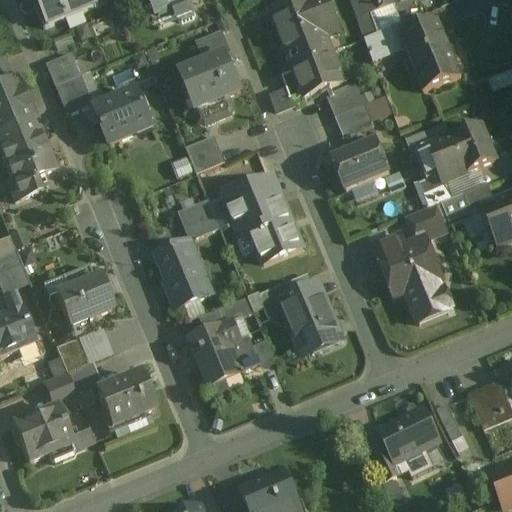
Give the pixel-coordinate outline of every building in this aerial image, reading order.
[(95,0),(44,0),(33,4),(48,42),(104,21),(96,0),(95,0)] [(199,0),(146,0),(155,23),(157,22),(156,20),(172,14),(173,15),(190,8),(199,4),(200,5),(202,4),(199,0)] [(309,2),(270,17),(292,73),(331,58),(321,31),(334,26),(323,0),(319,0),(310,4),(309,2)] [(388,0),(364,0),(372,19),(393,10),(388,0)] [(190,8),(173,15),(177,26),(181,28),(192,23),(194,19),(190,8)] [(421,21),(393,33),(402,57),(407,55),(401,42),(426,32),(421,21)] [(460,83),(437,27),(426,32),(401,42),(407,55),(424,98),(460,83)] [(331,58),(292,73),(303,103),(342,88),(331,58)] [(71,59),(45,70),(55,92),(80,82),(88,79),(83,68),(76,71),(71,59)] [(226,61),(179,79),(195,117),(240,99),(235,86),(236,86),(226,61)] [(3,63),(0,64),(0,90),(13,85),(3,63)] [(511,73),(486,84),(491,96),(511,87),(511,73)] [(92,110),(80,82),(55,92),(67,121),(92,110)] [(0,90),(0,137),(26,126),(27,128),(29,127),(23,113),(28,111),(16,84),(13,85),(0,90)] [(355,88),(326,101),(335,123),(336,123),(364,111),(365,110),(355,88)] [(285,93),(268,100),(276,121),(295,113),(291,103),(290,104),(285,93)] [(137,98),(93,116),(108,153),(152,135),(137,98)] [(364,111),(336,123),(345,145),(374,132),(364,111)] [(26,126),(0,137),(0,158),(10,184),(11,186),(27,179),(30,185),(33,184),(54,175),(47,157),(40,160),(27,128),(26,126)] [(481,132),(431,153),(442,179),(445,187),(466,180),(496,167),(481,132)] [(214,142),(185,154),(196,181),(225,169),(214,142)] [(375,148),(332,166),(345,199),(389,181),(375,148)] [(431,153),(414,160),(425,186),(442,179),(431,153)] [(27,179),(11,186),(10,184),(5,186),(14,208),(37,198),(33,188),(34,187),(33,184),(30,185),(27,179)] [(390,197),(405,192),(401,180),(386,185),(390,197)] [(230,221),(239,242),(249,237),(263,271),(302,254),(273,184),(236,199),(243,215),(230,221)] [(488,190),(463,201),(469,217),(481,212),(495,206),(488,190)] [(236,199),(208,211),(215,227),(230,221),(243,215),(236,199)] [(511,199),(495,206),(481,212),(498,253),(511,246),(511,199)] [(207,206),(183,216),(195,245),(219,235),(215,227),(208,211),(207,206)] [(405,225),(415,249),(426,245),(427,247),(447,239),(436,213),(405,225)] [(8,241),(0,244),(0,262),(14,256),(8,241)] [(452,317),(438,283),(441,281),(427,247),(426,245),(415,249),(405,253),(399,241),(372,252),(394,304),(406,299),(419,330),(452,317)] [(189,246),(155,261),(170,299),(169,299),(176,316),(211,301),(189,246)] [(14,256),(0,262),(0,279),(20,271),(14,256)] [(88,272),(62,283),(67,296),(93,286),(88,272)] [(67,296),(55,301),(68,334),(69,334),(86,327),(113,315),(99,283),(93,286),(67,296)] [(289,288),(259,301),(258,299),(247,304),(253,319),(280,307),(279,306),(294,300),(289,288)] [(294,300),(279,306),(280,307),(301,357),(338,341),(338,340),(336,341),(326,315),(327,314),(317,290),(294,300)] [(247,304),(218,316),(224,331),(233,328),(253,319),(247,304)] [(19,317),(0,324),(0,363),(33,350),(19,317)] [(86,327),(69,334),(74,347),(91,340),(86,327)] [(221,332),(188,346),(208,394),(241,380),(241,379),(229,351),(240,347),(233,328),(224,331),(221,332)] [(240,347),(229,351),(241,379),(260,371),(248,343),(240,347)] [(81,356),(59,365),(65,379),(87,370),(81,356)] [(87,370),(65,379),(74,399),(75,401),(101,391),(92,369),(87,370)] [(65,379),(44,389),(52,408),(74,399),(65,379)] [(140,380),(95,398),(110,434),(155,416),(140,380)] [(499,387),(468,401),(483,438),(508,427),(503,417),(511,414),(499,387)] [(74,399),(52,408),(54,414),(57,413),(60,422),(80,414),(75,401),(74,399)] [(462,443),(446,410),(436,416),(451,448),(462,443)] [(54,414),(12,432),(28,469),(46,461),(72,450),(60,422),(57,413),(54,414)] [(422,417),(379,438),(384,450),(395,472),(411,465),(438,451),(422,417)] [(72,450),(46,461),(49,468),(53,469),(73,461),(75,457),(72,450)] [(384,450),(367,458),(382,490),(415,474),(411,465),(395,472),(384,450)] [(511,511),(511,472),(507,474),(508,476),(490,483),(502,511),(511,511)] [(298,511),(284,477),(239,495),(246,511),(298,511)]
